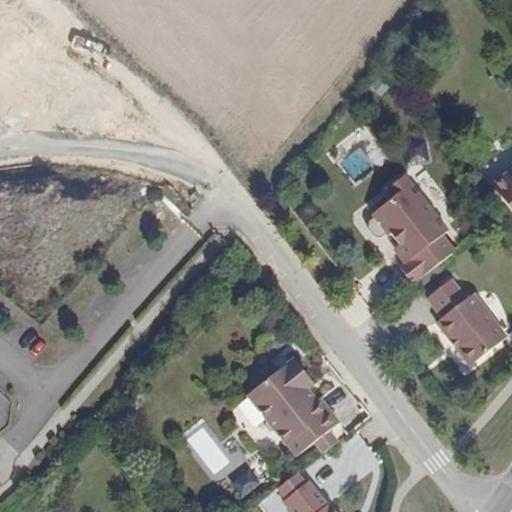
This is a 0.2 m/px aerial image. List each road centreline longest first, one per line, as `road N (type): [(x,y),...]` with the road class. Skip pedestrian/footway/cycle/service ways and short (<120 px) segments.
road 1 (residential): [(476,511),(225,193)]
road 2 (residential): [(0,145),(84,145),(179,163),(225,193)]
